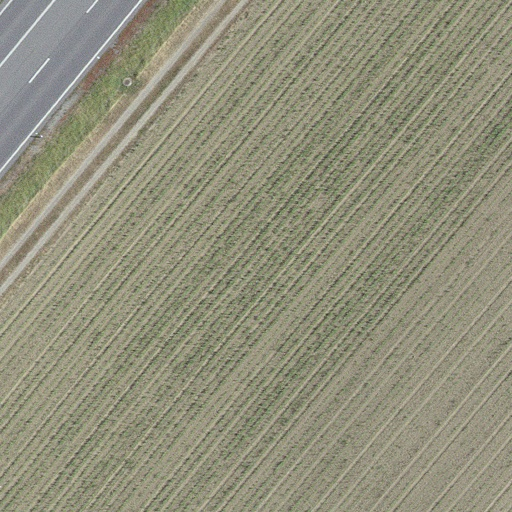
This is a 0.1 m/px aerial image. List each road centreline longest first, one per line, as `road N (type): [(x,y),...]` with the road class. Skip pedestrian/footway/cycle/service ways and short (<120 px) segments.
road 1 (track): [(0,281),(234,0)]
road 2 (primary): [(76,0),(0,93)]
